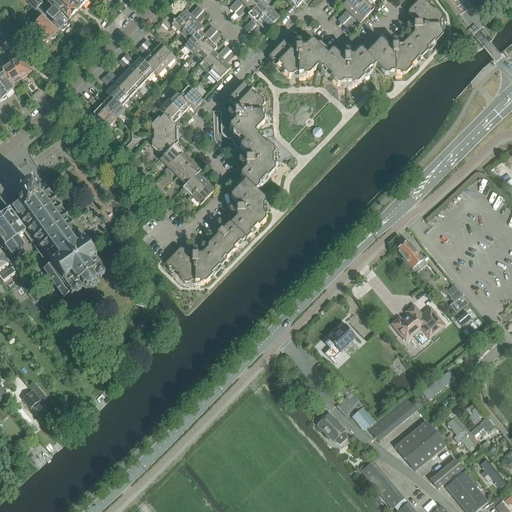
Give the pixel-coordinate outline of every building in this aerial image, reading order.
[(23,0),(36,12),(43,4),(38,0),(23,0)] [(49,0),(48,1),(71,23),(81,13),(67,0),(49,0)] [(67,0),(81,13),(90,3),(86,0),(67,0)] [(247,0),(240,7),(243,10),(245,8),(250,13),(251,14),(262,3),(265,0),(247,0)] [(420,60),(423,56),(427,53),(427,50),(434,43),(435,44),(442,37),(442,33),(440,31),(440,22),(442,20),(442,16),(434,9),(433,10),(426,3),(426,1),(424,0),(419,0),(408,12),(408,15),(413,20),(415,18),(416,20),(416,22),(415,22),(413,24),(410,24),(409,30),(413,30),(415,32),(416,32),(416,35),(415,36),(413,35),(401,47),(403,48),(402,50),(399,50),(399,48),(397,47),(397,43),(391,43),(391,47),(389,49),(389,50),(387,50),(385,49),(387,47),(381,42),(379,42),(365,57),(361,52),(358,53),(353,58),(355,59),(354,61),(351,61),(351,60),(349,58),(349,55),(343,55),(342,58),(341,60),(341,61),(338,61),(337,60),(338,58),(333,53),(331,53),(327,57),(312,43),(310,44),(305,49),(307,50),(305,52),(303,52),(303,51),(301,49),(301,45),(294,46),(294,49),(293,51),(293,52),(290,53),(288,51),(290,49),(285,44),(282,44),(275,52),(274,51),(271,54),(272,54),(268,59),(271,63),(274,62),(281,70),(280,71),(288,78),(292,78),(294,76),(302,76),(304,78),(308,78),(317,68),(320,72),(323,71),(330,79),(329,80),(336,87),(340,87),(342,85),(350,85),(353,87),(357,87),(364,80),(362,78),(369,71),(372,71),(375,68),(384,76),(388,76),(390,74),(399,74),(401,76),(405,76),(412,68),(410,67),(417,60),(420,60)] [(364,2),(361,0),(350,0),(345,5),(341,8),(348,14),(346,16),(349,19),(364,2)] [(373,11),(365,3),(364,2),(349,19),(352,22),(353,20),(359,26),(373,11)] [(269,10),(262,3),(251,14),(250,13),(247,17),(253,23),(251,25),(254,27),(270,11),(273,8),(272,7),(269,10)] [(279,20),(271,12),(274,9),(273,8),(270,11),(254,27),(257,30),(259,28),(265,34),(279,20)] [(54,12),(48,18),(53,22),(50,25),(51,27),(51,26),(53,28),(52,29),(57,33),(59,30),(60,32),(63,31),(68,26),(54,12)] [(192,16),(191,18),(184,12),(178,19),(171,13),(160,24),(168,31),(171,28),(179,36),(195,19),(192,16)] [(48,18),(47,19),(44,17),(43,19),(45,20),(39,26),(40,27),(32,35),(46,48),(53,41),(54,42),(56,42),(60,38),(60,36),(59,35),(52,29),(53,28),(51,26),(51,27),(50,25),(53,22),(48,18)] [(196,24),(198,22),(195,19),(179,36),(188,43),(188,44),(199,33),(203,30),(196,24)] [(205,39),(199,33),(188,44),(188,43),(184,47),(193,55),(194,56),(209,40),(207,37),(205,39)] [(467,52),(478,47),(471,38),(462,44),(467,52)] [(212,42),(209,40),(194,56),(194,57),(195,57),(202,64),(213,53),(217,50),(210,44),(212,42)] [(166,69),(174,60),(159,46),(154,52),(152,50),(149,53),(166,69)] [(15,51),(5,57),(9,64),(8,64),(20,82),(26,78),(29,76),(31,75),(24,64),(17,55),(15,51)] [(22,51),(17,55),(24,64),(29,61),(22,51)] [(157,78),(166,69),(149,53),(147,56),(148,57),(143,63),(154,74),(153,74),(157,78)] [(219,59),(213,53),(202,64),(198,67),(207,76),(223,59),(221,57),(219,59)] [(143,63),(140,59),(134,66),(132,64),(129,67),(146,82),(153,74),(154,74),(143,63)] [(224,64),(226,62),(223,59),(207,76),(217,84),(230,70),(224,64)] [(17,84),(20,82),(8,64),(0,69),(0,74),(13,93),(19,88),(17,84)] [(137,92),(146,82),(129,67),(127,70),(128,71),(122,77),(137,92)] [(12,93),(13,93),(0,74),(0,91),(5,99),(12,94),(12,93)] [(129,100),(137,92),(122,77),(117,83),(115,81),(113,84),(129,100)] [(121,109),(121,108),(129,100),(113,84),(110,87),(112,89),(106,95),(109,98),(121,109)] [(272,167),(272,163),(272,158),(273,156),(273,152),(266,145),(265,146),(257,139),(257,137),(254,134),(263,125),(263,121),(261,119),(261,110),(262,108),(262,104),(255,97),(254,99),(247,92),(247,89),(243,85),(238,90),(237,89),(234,92),(235,93),(228,100),(228,102),(234,108),(235,106),(237,107),(237,110),(235,110),(233,112),(230,112),(230,118),(234,118),(235,120),(237,120),(237,123),(236,124),(234,122),(229,127),(229,130),(243,144),(239,148),(239,151),(245,156),(246,154),(248,155),(248,158),(246,158),(244,160),(241,160),(241,166),(245,166),(246,168),(248,168),(248,170),(247,172),(245,170),(240,176),(240,178),(244,182),(230,197),(231,199),(236,204),(237,203),(239,204),(239,207),(237,207),(236,209),(232,209),(232,215),(236,215),(238,217),(239,217),(239,220),(238,221),(236,219),(230,225),(228,225),(222,231),(218,228),(214,233),(219,238),(214,243),(212,241),(207,246),(207,249),(202,255),(204,257),(202,258),(199,258),(199,257),(197,255),(197,251),(191,251),(191,255),(190,256),(189,258),(187,259),(185,257),(187,255),(182,250),(179,250),(165,265),(169,269),(171,268),(179,276),(177,277),(185,284),(189,284),(191,282),(199,282),(201,283),(206,283),(212,277),(211,276),(218,268),(220,268),(224,264),(221,262),(225,258),(226,259),(233,252),(233,249),(239,243),(241,243),(244,240),(246,241),(249,237),(249,235),(256,227),(258,229),(265,221),(265,217),(263,215),(263,207),(265,205),(265,201),(256,192),(258,189),(258,186),(265,179),(267,180),(274,173),(274,168),(272,167)] [(196,109),(202,103),(187,89),(179,97),(179,98),(190,108),(190,109),(195,114),(198,110),(196,109)] [(197,94),(202,99),(207,95),(201,89),(197,94)] [(179,98),(179,97),(176,94),(167,103),(182,117),(187,111),(193,116),(195,114),(190,109),(190,108),(179,98)] [(121,108),(121,109),(109,98),(104,104),(102,102),(99,105),(116,121),(124,112),(121,108)] [(176,123),(182,117),(167,103),(158,112),(163,117),(164,116),(173,125),(174,125),(176,127),(178,124),(176,123)] [(107,130),(116,121),(99,105),(97,108),(98,109),(93,116),(107,130)] [(174,125),(173,125),(164,116),(163,117),(159,121),(158,119),(151,127),(151,131),(150,131),(148,133),(148,141),(150,143),(151,143),(151,147),(159,154),(160,153),(164,156),(164,157),(175,145),(176,146),(177,144),(176,143),(176,130),(177,128),(176,127),(174,125)] [(315,129),(312,132),(312,136),(315,139),(319,139),(322,136),(322,132),(319,129),(315,129)] [(178,148),(176,146),(175,145),(164,157),(164,156),(159,161),(167,169),(168,170),(182,155),(176,150),(178,148)] [(190,159),(188,161),(182,155),(168,170),(169,171),(170,171),(177,178),(192,162),(190,159)] [(194,166),(195,165),(192,162),(177,178),(185,186),(185,187),(196,175),(197,176),(200,172),(194,166)] [(202,181),(197,176),(196,175),(185,187),(185,186),(182,190),(190,198),(191,199),(207,182),(204,179),(202,181)] [(208,186),(209,185),(207,182),(191,199),(192,200),(200,207),(214,192),(208,186)] [(34,185),(31,187),(29,184),(28,185),(27,190),(23,193),(18,192),(16,193),(18,196),(16,197),(17,199),(19,198),(21,201),(19,202),(18,204),(17,204),(17,205),(15,207),(15,206),(13,208),(12,206),(11,207),(12,208),(11,209),(10,210),(10,211),(25,233),(24,234),(30,242),(29,242),(31,244),(35,250),(36,252),(37,252),(41,258),(41,259),(42,260),(43,260),(48,267),(47,267),(47,268),(44,271),(43,270),(42,271),(43,273),(44,272),(54,287),(53,287),(54,288),(54,287),(63,299),(62,299),(63,301),(65,300),(64,300),(70,296),(71,297),(72,296),(71,295),(72,294),(74,294),(74,295),(75,295),(78,295),(79,295),(79,294),(81,293),(82,294),(82,292),(83,289),(86,291),(86,292),(87,292),(88,291),(92,291),(92,292),(94,292),(93,291),(97,288),(97,289),(98,288),(98,287),(100,284),(101,284),(100,282),(99,278),(101,278),(102,278),(102,277),(105,276),(106,277),(106,275),(105,275),(106,271),(107,271),(107,270),(106,270),(103,267),(105,266),(104,265),(102,266),(97,259),(99,258),(98,256),(96,257),(86,243),(88,242),(87,240),(85,241),(80,234),(82,233),(81,232),(79,233),(74,226),(76,225),(75,223),(73,224),(68,217),(69,216),(68,215),(67,216),(62,209),(64,208),(63,207),(62,207),(57,200),(58,200),(57,199),(60,197),(54,189),(51,191),(51,190),(49,191),(48,190),(48,189),(47,188),(47,189),(45,188),(45,187),(44,187),(44,188),(43,188),(42,188),(42,187),(41,187),(41,188),(39,189),(38,189),(38,190),(37,190),(35,191),(33,188),(35,187),(34,185)] [(10,211),(10,210),(0,217),(0,241),(11,257),(12,256),(18,264),(24,260),(21,256),(22,256),(21,255),(23,253),(20,250),(23,248),(17,240),(24,234),(25,233),(10,211)] [(426,267),(407,243),(402,246),(400,245),(396,248),(397,251),(396,251),(416,275),(426,267)] [(4,258),(0,253),(0,276),(4,282),(16,273),(10,264),(5,257),(4,258)] [(39,265),(43,262),(39,256),(35,259),(39,265)] [(22,285),(21,286),(29,296),(28,296),(35,306),(40,302),(26,282),(22,285)] [(468,304),(463,297),(454,287),(446,294),(454,303),(450,307),(456,315),(468,304)] [(399,320),(392,326),(400,336),(401,335),(406,341),(420,330),(428,340),(444,327),(430,310),(421,317),(414,308),(407,314),(409,316),(401,322),(399,320)] [(477,324),(470,316),(463,322),(470,330),(477,324)] [(145,325),(143,323),(139,324),(137,326),(137,329),(139,332),(142,332),(145,331),(146,328),(145,325)] [(330,350),(325,355),(331,362),(355,339),(349,333),(351,332),(345,325),(343,326),(327,341),(328,342),(325,345),(330,350)] [(428,402),(455,381),(448,373),(422,394),(428,402)] [(366,381),(351,395),(358,403),(373,388),(366,381)] [(34,383),(28,388),(31,392),(32,391),(36,388),(37,387),(34,383)] [(347,399),(337,409),(346,418),(355,409),(358,413),(363,408),(358,403),(351,395),(343,385),(338,389),(347,399)] [(36,388),(32,391),(40,400),(42,403),(46,399),(36,388)] [(31,392),(22,399),(30,409),(39,401),(40,400),(32,391),(31,392)] [(378,443),(416,413),(405,400),(368,431),(378,443)] [(473,415),(468,419),(473,424),(483,415),(476,408),(474,405),(469,409),(473,415)] [(375,423),(364,409),(354,417),(366,431),(375,423)] [(329,416),(318,427),(333,443),(334,442),(336,444),(340,446),(347,439),(346,435),(343,433),(344,432),(329,416)] [(456,418),(447,426),(456,437),(453,440),(457,445),(461,442),(468,451),(474,446),(477,444),(470,435),(468,433),(456,418)] [(481,425),(471,434),(474,438),(484,429),(488,435),(495,429),(488,422),(486,420),(480,425),(481,425)] [(426,423),(394,448),(415,473),(446,448),(444,446),(433,432),(426,423)] [(44,436),(39,440),(49,453),(55,448),(44,436)] [(437,491),(463,471),(455,461),(429,481),(437,491)] [(487,462),(481,467),(482,469),(481,469),(483,472),(484,471),(485,472),(482,475),(485,479),(489,484),(493,481),(495,485),(495,486),(496,486),(499,490),(506,485),(502,480),(505,478),(493,463),(490,466),(487,462)] [(404,500),(373,463),(361,473),(392,510),(404,500)] [(496,498),(489,504),(493,509),(500,503),(496,498)]
